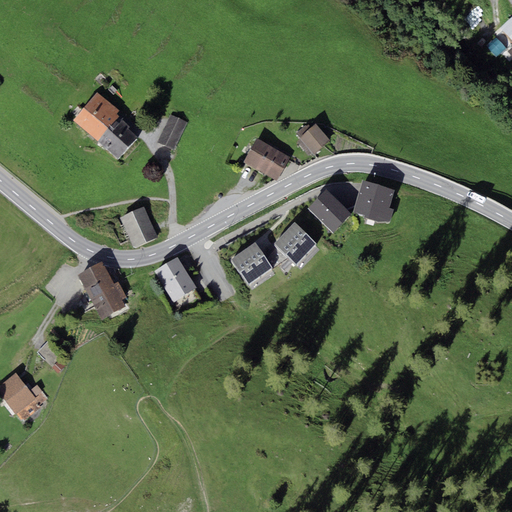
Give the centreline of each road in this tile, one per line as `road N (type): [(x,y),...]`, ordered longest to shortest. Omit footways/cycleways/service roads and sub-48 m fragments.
road 1 (primary): [(511,221),(427,181),(354,163),(311,173),(166,249),(124,259),(77,243),(0,180)]
road 2 (track): [(155,396),(227,328),(230,298)]
